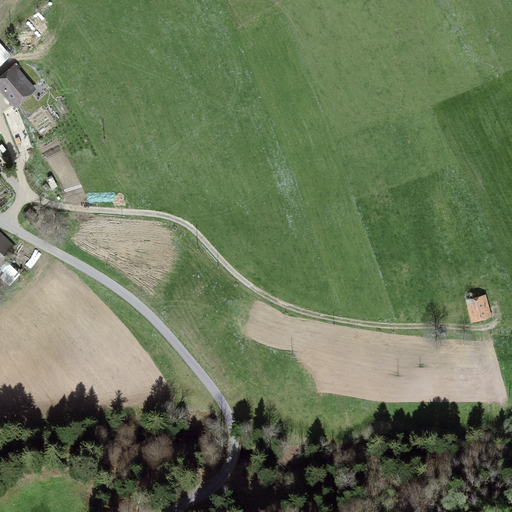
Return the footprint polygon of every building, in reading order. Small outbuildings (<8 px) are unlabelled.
[(0,70),(12,58),(1,46),(0,46),(0,70)] [(0,77),(0,84),(15,102),(30,89),(11,67),(0,77)] [(0,258),(10,247),(0,237),(0,258)] [(0,258),(0,274),(9,283),(18,274),(0,258)] [(485,314),(482,301),(484,300),(483,297),(468,301),(473,318),(485,314)]
